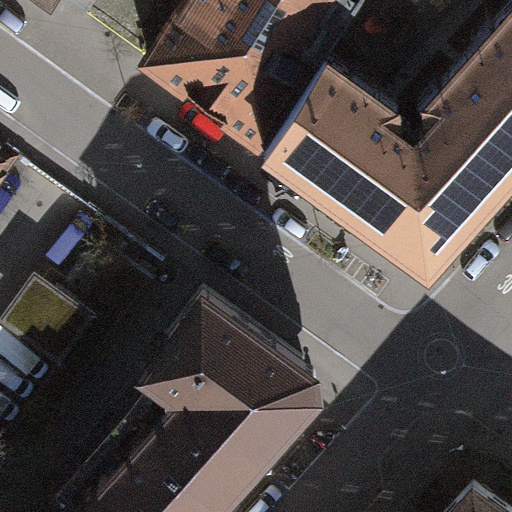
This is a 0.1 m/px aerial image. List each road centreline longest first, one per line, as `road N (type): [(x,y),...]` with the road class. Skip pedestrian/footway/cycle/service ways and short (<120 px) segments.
road 1 (residential): [(431,359),(368,328),(0,55)]
road 2 (residential): [(294,511),(431,359)]
road 3 (residential): [(431,359),(511,267)]
